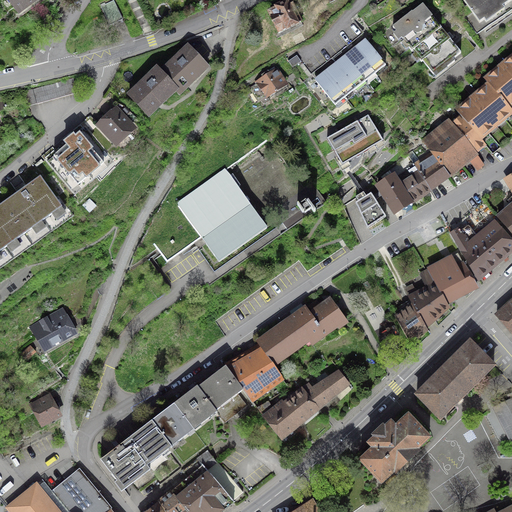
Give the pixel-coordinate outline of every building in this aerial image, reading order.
[(11,0),(21,12),(37,0),(11,0)] [(114,0),(101,6),(110,25),(122,19),(114,0)] [(511,0),(467,0),(487,27),(499,18),(511,8),(511,0)] [(287,2),(265,12),(276,36),(298,26),(287,2)] [(44,4),(37,8),(44,21),(52,17),(44,4)] [(434,16),(427,7),(394,32),(427,75),(460,50),(451,39),(434,16)] [(388,65),(365,38),(361,42),(350,51),(342,58),(331,67),(320,76),(312,84),(335,110),(388,65)] [(211,69),(188,44),(160,70),(157,66),(125,95),(149,121),(162,108),(177,95),(181,97),(195,84),(211,69)] [(511,58),(504,66),(485,84),(474,94),(453,114),(481,144),(511,115),(511,58)] [(278,69),(257,83),(268,100),(289,86),(278,69)] [(72,79),(25,91),(29,106),(76,94),(72,79)] [(116,106),(96,126),(116,147),(137,127),(116,106)] [(477,149),(481,144),(453,114),(420,148),(449,176),(462,163),(477,149)] [(340,164),(384,140),(373,121),(329,144),(340,164)] [(68,151),(55,162),(68,177),(74,172),(79,177),(82,174),(86,179),(99,168),(87,154),(93,149),(79,133),(76,136),(74,134),(63,144),(68,151)] [(430,159),(416,169),(432,193),(447,183),(430,159)] [(225,169),(177,203),(190,222),(155,246),(167,263),(202,238),(219,263),(267,228),(261,219),(273,210),(263,197),(251,206),(238,188),(240,186),(232,175),(230,176),(225,169)] [(511,173),(501,180),(511,198),(511,173)] [(432,193),(419,175),(403,187),(416,205),(432,193)] [(0,206),(0,254),(63,209),(40,177),(25,188),(0,206)] [(416,207),(395,179),(376,192),(396,221),(416,207)] [(370,231),(387,220),(371,194),(353,205),(370,231)] [(298,204),(297,205),(304,214),(311,209),(314,213),(315,212),(308,202),(300,207),(298,204)] [(511,203),(497,217),(511,232),(511,203)] [(511,239),(497,222),(458,255),(480,281),(511,253),(511,239)] [(454,258),(423,271),(443,301),(478,287),(454,258)] [(406,298),(411,307),(426,328),(450,312),(443,301),(423,271),(415,276),(423,287),(406,298)] [(347,325),(327,296),(298,315),(259,341),(259,346),(278,370),(347,325)] [(511,301),(495,316),(511,334),(511,301)] [(411,307),(394,319),(408,340),(426,328),(411,307)] [(63,308),(26,329),(43,358),(79,337),(63,308)] [(470,341),(416,394),(440,418),(460,399),(494,365),(470,341)] [(252,401),(265,392),(282,379),(283,381),(283,380),(278,370),(259,346),(250,351),(233,361),(226,365),(226,366),(252,401)] [(252,401),(226,366),(198,388),(197,386),(197,387),(216,412),(224,423),(247,406),(238,394),(242,390),(254,407),(256,405),(252,401)] [(304,381),(260,416),(280,440),(303,421),(324,405),(348,385),(335,370),(309,386),(304,381)] [(216,412),(197,387),(185,395),(174,404),(194,430),(216,412)] [(48,396),(28,408),(41,429),(61,418),(48,396)] [(511,399),(494,408),(511,443),(511,399)] [(194,430),(174,404),(163,412),(151,421),(171,447),(194,430)] [(429,437),(408,415),(395,427),(391,422),(385,428),(383,426),(373,435),(375,437),(368,443),(373,448),(360,460),(381,482),(394,470),(396,472),(418,451),(417,449),(429,437)] [(116,448),(101,460),(124,489),(133,482),(139,490),(155,477),(149,470),(150,470),(146,465),(171,447),(151,421),(120,446),(119,445),(118,447),(116,448)] [(188,478),(171,492),(187,511),(220,511),(234,502),(232,500),(243,492),(217,462),(216,462),(208,451),(182,470),(188,478)] [(77,511),(111,511),(112,510),(80,470),(58,487),(77,511)] [(35,483),(7,509),(10,511),(77,511),(58,487),(46,496),(35,483)] [(187,511),(171,492),(161,501),(162,501),(161,502),(163,506),(161,507),(163,511),(187,511)] [(321,511),(313,500),(295,511),(321,511)] [(163,511),(161,507),(163,506),(161,502),(159,503),(158,503),(146,511),(163,511)]
